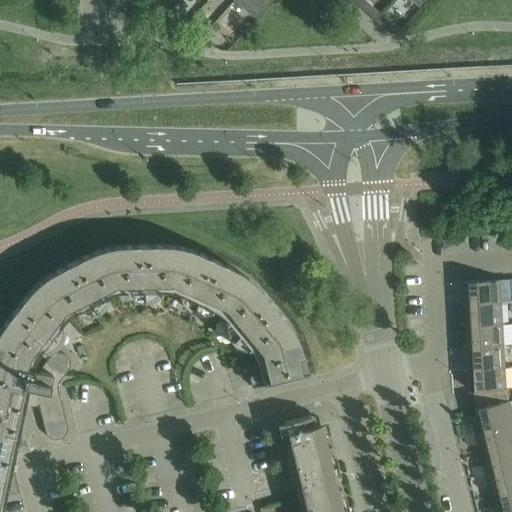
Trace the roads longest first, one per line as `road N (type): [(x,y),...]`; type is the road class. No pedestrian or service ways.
road 1 (residential): [(34,511),(26,478),(35,464),(347,384)]
road 2 (secondary): [(0,126),(333,139)]
road 3 (secondary): [(330,92),(0,112)]
road 4 (residential): [(511,254),(435,261),(430,365)]
road 5 (tertiary): [(333,139),(335,190),(373,289)]
road 6 (tertiary): [(373,289),(381,239),(378,136)]
road 7 (residential): [(467,511),(430,365)]
road 8 (tertiary): [(422,511),(389,373)]
road 9 (secondary): [(378,136),(511,118)]
road 10 (secondary): [(511,83),(377,89)]
road 11 (residential): [(347,384),(378,511)]
